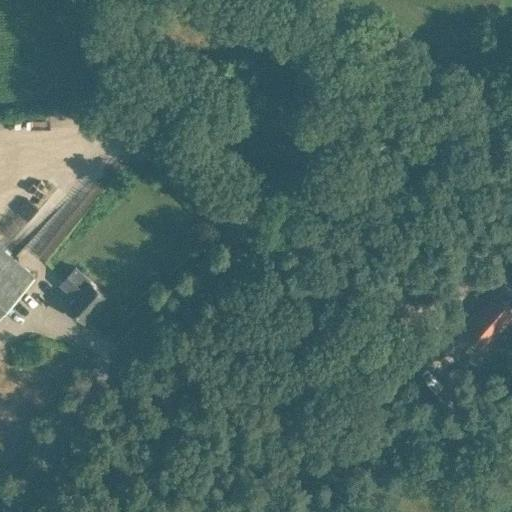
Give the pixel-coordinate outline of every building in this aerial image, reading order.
[(273,119),(304,142),(312,132),(281,109),(273,119)] [(26,235),(43,249),(87,196),(51,166),(29,192),(47,207),(34,222),(36,224),(26,235)] [(0,314),(36,275),(0,241),(0,314)] [(85,319),(107,294),(76,266),(61,282),(74,294),(67,302),(85,319)] [(511,290),(504,284),(464,329),(483,346),(511,312),(511,290)]
